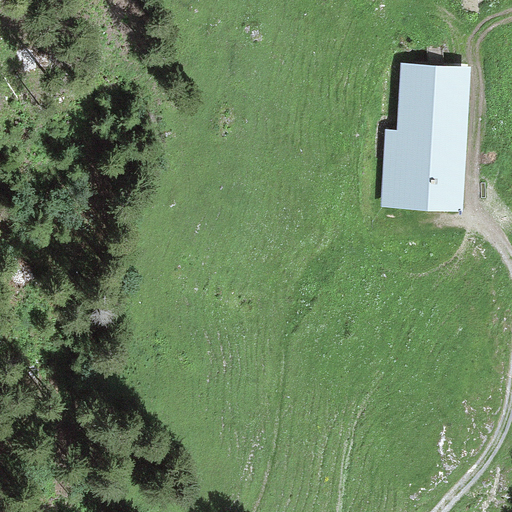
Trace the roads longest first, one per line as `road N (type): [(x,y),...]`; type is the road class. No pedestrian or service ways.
road 1 (track): [(431,511),(500,405),(511,320)]
road 2 (track): [(511,278),(499,233),(467,194),(467,172)]
